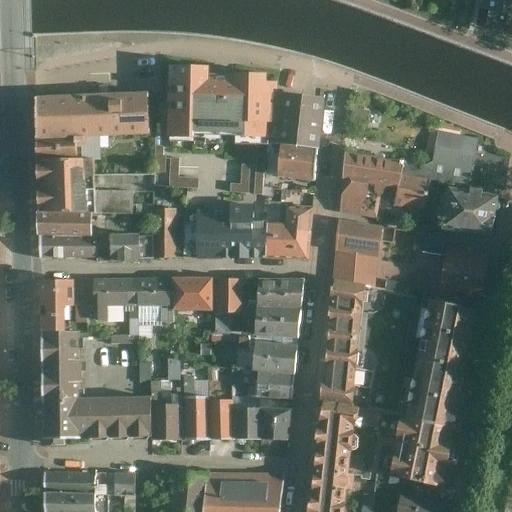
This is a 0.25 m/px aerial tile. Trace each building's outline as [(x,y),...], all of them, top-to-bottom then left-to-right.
[(511,0),(487,0),(485,11),(511,18),(511,0)] [(208,73),(170,72),(169,89),(172,88),(170,146),(193,147),(193,141),(236,142),(236,150),(268,150),(268,144),(275,96),(277,88),(267,88),(266,80),(235,79),(235,83),(208,83),(208,73)] [(319,148),(323,101),(275,96),(268,144),(276,144),(319,148)] [(100,136),(147,135),(146,98),(36,100),(37,137),(100,136)] [(477,136),(437,128),(428,172),(433,173),(432,182),(443,184),(444,178),(468,183),(477,136)] [(100,136),(37,137),(37,157),(72,157),(72,148),(78,148),(78,156),(89,156),(100,156),(100,136)] [(316,181),(319,148),(276,144),(273,177),(316,181)] [(349,152),(342,212),(421,224),(428,177),(398,172),(401,159),(349,152)] [(90,195),(89,156),(78,156),(72,157),(37,157),(38,216),(90,215),(132,214),(132,195),(90,195)] [(496,191),(447,181),(438,224),(487,234),(496,191)] [(231,212),(198,212),(198,258),(265,258),(267,222),(255,222),(255,199),(231,199),(231,212)] [(308,259),(313,208),(286,205),(285,222),(267,222),(265,258),(308,259)] [(178,261),(178,212),(157,212),(158,262),(178,261)] [(90,215),(38,216),(38,238),(90,237),(90,215)] [(382,225),(341,220),(337,251),(362,255),(378,257),(382,225)] [(442,235),(417,231),(414,250),(439,254),(442,235)] [(153,262),(153,236),(139,236),(139,233),(106,233),(106,248),(99,248),(99,262),(153,262)] [(39,264),(95,263),(94,237),(90,237),(38,238),(39,264)] [(362,255),(337,251),(333,279),(373,284),(375,268),(360,266),(362,255)] [(447,251),(439,290),(479,299),(487,260),(447,251)] [(171,276),(132,277),(133,305),(160,305),(160,321),(171,321),(171,308),(171,276)] [(210,276),(171,276),(171,308),(210,308),(210,276)] [(132,277),(93,278),(94,319),(104,319),(104,305),(133,305),(132,277)] [(241,277),(214,277),(214,333),(229,332),(229,313),(241,313),(241,277)] [(40,331),(63,331),(63,320),(68,320),(68,305),(73,305),(72,280),(39,280),(40,331)] [(303,309),(306,284),(256,280),(254,305),(303,309)] [(324,397),(352,402),(364,285),(333,281),(324,397)] [(464,373),(478,310),(429,300),(416,363),(464,373)] [(300,339),(303,309),(254,305),(253,336),(300,339)] [(151,437),(150,406),(150,396),(81,398),(78,330),(63,331),(40,331),(44,444),(63,444),(63,439),(80,439),(80,435),(88,435),(88,438),(151,437)] [(296,375),(300,339),(253,336),(239,334),(235,369),(255,371),(296,375)] [(464,373),(416,363),(405,415),(453,426),(464,373)] [(294,399),(296,375),(255,371),(252,396),(294,399)] [(207,439),(207,402),(207,396),(182,397),(182,407),(183,440),(207,439)] [(323,401),(309,511),(344,511),(347,489),(352,490),(354,474),(349,473),(358,406),(323,401)] [(207,439),(232,439),(232,408),(232,402),(207,402),(207,439)] [(151,440),(183,440),(182,407),(150,406),(151,437),(151,440)] [(232,439),(258,440),(260,409),(232,408),(232,439)] [(290,441),(292,412),(260,409),(258,440),(290,441)] [(453,426),(405,415),(392,476),(440,486),(453,426)] [(47,492),(89,493),(90,473),(47,474),(47,492)] [(202,511),(204,474),(170,474),(168,511),(202,511)] [(229,475),(204,474),(202,511),(280,511),(280,508),(282,476),(229,475)] [(134,475),(112,475),(112,495),(134,495),(134,475)] [(400,491),(396,511),(433,511),(436,498),(400,491)] [(47,492),(47,511),(91,511),(92,493),(89,493),(47,492)]
